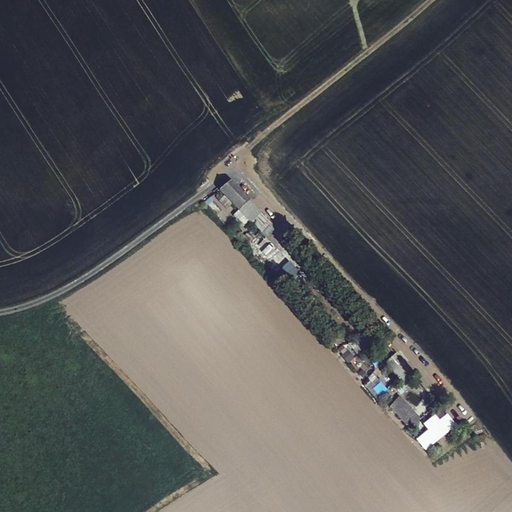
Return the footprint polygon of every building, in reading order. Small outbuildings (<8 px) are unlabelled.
[(240,211),(247,204),(230,186),(218,193),(237,213),(240,211)] [(249,226),(259,216),(251,208),(247,204),(240,211),(249,220),(246,222),(249,226)] [(267,235),(259,239),(266,252),(274,248),(267,235)] [(269,256),(291,285),(301,277),(279,248),(269,256)] [(433,428),(415,437),(420,447),(438,438),(433,428)]
